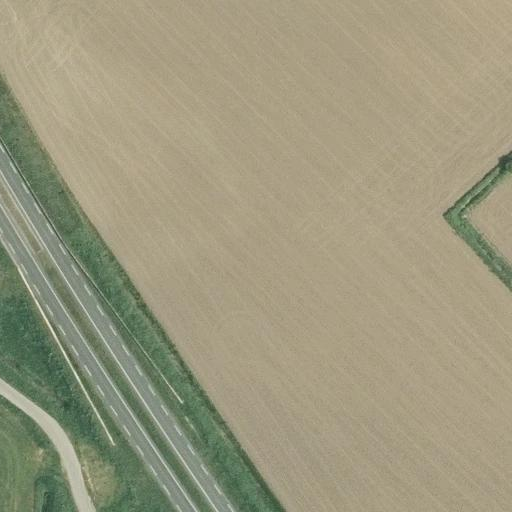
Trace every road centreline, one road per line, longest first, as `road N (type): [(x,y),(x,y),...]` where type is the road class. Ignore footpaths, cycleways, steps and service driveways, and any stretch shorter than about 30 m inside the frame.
road 1 (primary): [(227,511),(0,155)]
road 2 (primary): [(0,211),(189,511)]
road 3 (track): [(85,511),(52,427),(0,388)]
